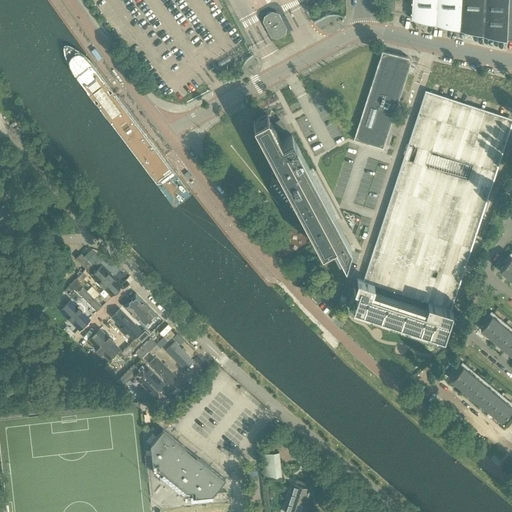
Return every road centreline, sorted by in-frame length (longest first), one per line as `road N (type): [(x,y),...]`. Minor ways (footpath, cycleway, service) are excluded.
road 1 (unclassified): [(392,384),(283,275),(169,133)]
road 2 (residential): [(401,511),(218,355)]
road 3 (unclassified): [(169,133),(365,31)]
road 4 (residential): [(169,133),(69,0)]
road 5 (unclassified): [(511,61),(365,31)]
